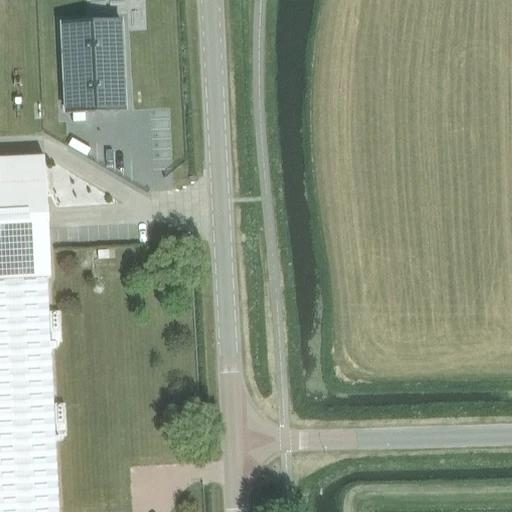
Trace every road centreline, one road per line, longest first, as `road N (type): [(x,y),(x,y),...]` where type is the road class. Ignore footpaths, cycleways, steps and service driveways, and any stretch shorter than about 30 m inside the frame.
road 1 (unclassified): [(208,0),(232,446)]
road 2 (unclassified): [(232,446),(511,438)]
